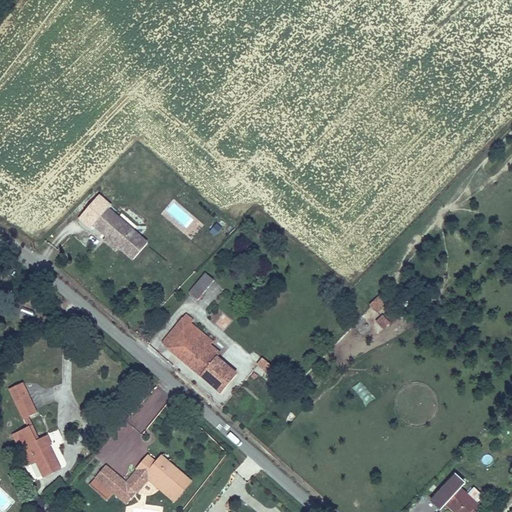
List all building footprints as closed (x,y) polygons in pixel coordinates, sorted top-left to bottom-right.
[(109,207),(93,225),(106,237),(118,247),(133,260),(149,241),(109,207)] [(215,236),(222,227),(217,223),(210,231),(215,236)] [(118,247),(106,237),(103,240),(115,251),(118,247)] [(205,272),(189,292),(199,299),(214,279),(205,272)] [(387,303),(379,295),(370,304),(377,312),(387,303)] [(194,319),(185,312),(161,341),(167,346),(166,348),(221,392),(238,371),(218,355),(221,352),(211,344),(214,341),(192,322),(194,319)] [(390,322),(383,314),(376,320),(384,328),(390,322)] [(226,330),(231,319),(222,315),(216,326),(226,330)] [(263,357),(257,364),(267,371),(272,365),(263,357)] [(22,419),(37,412),(24,381),(8,388),(22,419)] [(124,419),(137,434),(173,401),(160,387),(124,419)] [(29,422),(11,429),(28,465),(36,461),(43,477),(61,468),(50,445),(52,444),(48,434),(37,439),(29,422)] [(134,489),(148,473),(177,497),(192,480),(162,454),(156,461),(148,454),(136,468),(137,469),(126,481),(106,464),(95,477),(114,493),(126,504),(137,492),(134,489)] [(486,466),(493,461),(489,454),(481,458),(486,466)] [(431,499),(441,508),(445,504),(454,511),(470,511),(479,502),(478,501),(484,495),(474,486),(468,493),(462,486),(466,481),(456,471),(431,499)] [(134,489),(137,492),(138,492),(149,480),(174,501),(177,497),(148,473),(134,489)] [(114,493),(95,477),(88,484),(107,501),(114,493)]
